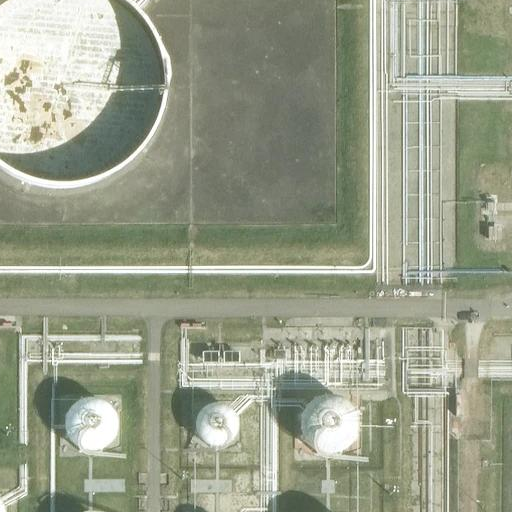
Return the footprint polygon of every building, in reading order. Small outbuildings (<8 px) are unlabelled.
[(163,108),(165,75),(156,42),(137,14),(118,0),(0,0),(0,173),(31,188),(67,191),(100,184),(129,166),(151,140),(163,108)] [(487,228),(487,241),(501,240),(501,228),(487,228)] [(360,424),(360,418),(358,412),(355,406),(351,401),(346,397),(341,395),(333,393),(327,392),(321,393),(315,395),(310,399),(306,403),(302,407),(300,412),(298,419),(297,424),(298,430),(300,437),(304,443),(308,448),(313,451),(319,454),(325,455),(331,455),(338,454),(342,452),(347,450),(351,446),(354,442),(358,436),(360,430),(360,424)] [(115,425),(115,424),(114,420),(113,414),(111,410),(108,406),(104,403),(99,401),(95,399),(90,398),(84,399),(81,400),(77,401),(72,405),(68,409),(66,413),(64,418),(63,424),(64,429),(65,434),(70,442),(74,445),(77,447),(84,450),(87,450),(93,450),(98,449),(102,446),(107,443),(110,439),(112,435),(114,430),(115,425)] [(238,424),(238,423),(237,418),(236,414),(234,410),(231,407),(224,402),(220,401),(216,400),(211,400),(206,402),(202,404),(199,407),(194,413),(192,418),(192,423),(192,428),(193,432),(195,436),(198,440),(205,444),(210,446),(214,446),(222,445),(227,443),(231,440),(236,433),(237,428),(238,424)]
